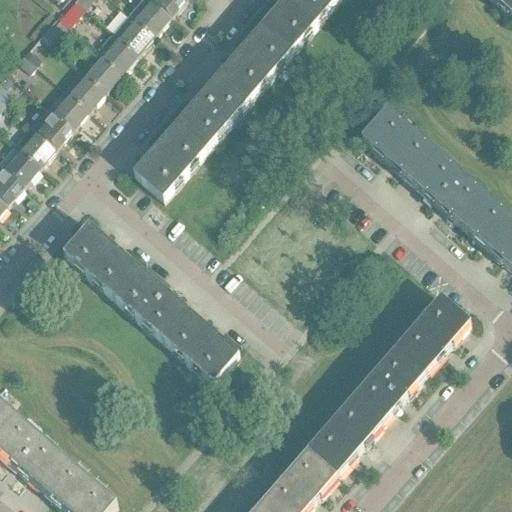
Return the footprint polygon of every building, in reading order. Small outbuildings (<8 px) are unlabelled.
[(84,0),(83,0),(76,8),(80,12),(88,4),(84,0)] [(156,0),(147,0),(144,4),(171,27),(188,7),(185,4),(188,0),(160,0),(158,2),(156,0)] [(324,0),(295,0),(264,35),(294,61),(337,11),(324,0)] [(346,0),(324,0),(337,11),(346,0)] [(511,25),(511,0),(491,0),(488,5),(511,25)] [(144,4),(129,21),(136,28),(135,29),(154,45),(171,27),(144,4)] [(58,28),(68,37),(74,30),(65,21),(60,27),(58,28)] [(129,21),(112,41),(138,64),(154,45),(135,29),(136,28),(129,21)] [(68,37),(58,28),(53,34),(63,43),(68,37)] [(264,35),(221,85),(251,110),(294,61),(264,35)] [(138,64),(112,41),(96,59),(103,66),(102,66),(122,83),(138,64)] [(23,64),(35,74),(41,67),(29,57),(23,64)] [(35,74),(23,64),(17,70),(29,80),(35,74)] [(122,83),(102,66),(86,85),(105,102),(122,83)] [(0,89),(0,109),(5,114),(14,103),(6,97),(13,89),(6,82),(0,89)] [(86,85),(70,104),(89,120),(105,102),(86,85)] [(251,110),(221,85),(178,134),(207,160),(251,110)] [(70,104),(54,122),(53,123),(73,139),(89,120),(70,104)] [(53,123),(54,122),(47,115),(30,135),(37,141),(56,158),(73,139),(53,123)] [(414,193),(439,164),(388,120),(363,149),(414,193)] [(207,160),(178,134),(135,184),(164,210),(207,160)] [(30,135),(14,154),(40,177),(56,158),(37,141),(30,135)] [(40,177),(14,154),(0,169),(0,175),(23,196),(40,177)] [(490,209),(439,164),(414,193),(465,238),(490,209)] [(0,175),(0,208),(7,214),(23,196),(0,175)] [(511,227),(490,209),(465,238),(511,279),(511,227)] [(115,308),(140,279),(90,235),(65,264),(115,308)] [(190,323),(140,279),(115,308),(165,352),(190,323)] [(442,307),(398,358),(428,384),(472,333),(442,307)] [(190,323),(165,352),(215,395),(240,366),(190,323)] [(398,358),(353,409),(383,435),(428,384),(398,358)] [(383,435),(353,409),(309,460),(339,486),(383,435)] [(0,410),(0,443),(17,425),(0,410)] [(17,425),(0,443),(0,462),(39,497),(65,467),(35,441),(17,425)] [(316,511),(339,486),(309,460),(265,510),(266,511),(316,511)] [(116,511),(65,467),(39,497),(57,511),(116,511)]
